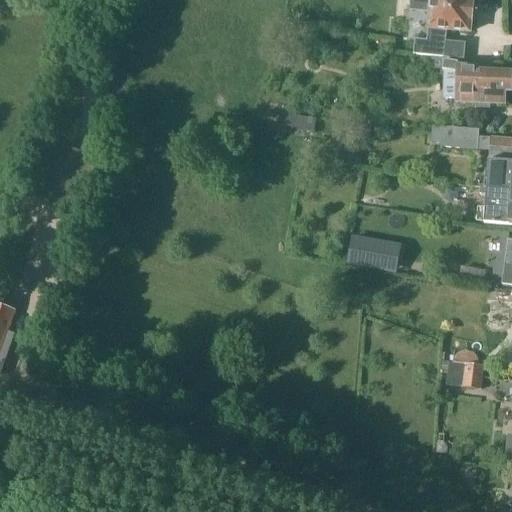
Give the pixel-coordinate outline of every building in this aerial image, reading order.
[(470,33),(473,0),(405,0),(429,2),(427,41),(415,40),(414,55),(444,58),(447,30),(470,33)] [(458,64),(445,62),(443,70),(456,72),(455,103),(505,105),(505,93),(511,93),(511,73),(478,72),(478,68),(457,67),(458,64)] [(480,131),(442,128),(441,148),(478,151),(480,131)] [(511,140),(491,139),(489,162),(487,188),(511,190),(511,140)] [(84,154),(62,145),(42,200),(65,208),(84,154)] [(511,190),(487,188),(484,223),(510,225),(510,226),(511,226),(511,190)] [(374,242),(351,238),(346,264),(369,268),(374,242)] [(0,354),(15,311),(5,308),(10,293),(0,289),(0,354)] [(462,388),(465,365),(449,363),(446,386),(462,388)] [(485,367),(465,365),(462,388),(482,391),(485,367)]
